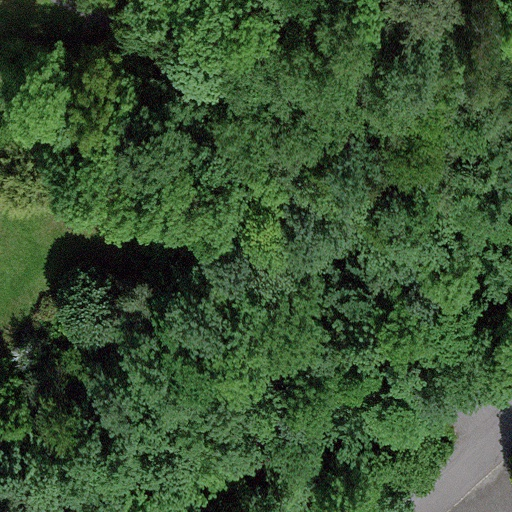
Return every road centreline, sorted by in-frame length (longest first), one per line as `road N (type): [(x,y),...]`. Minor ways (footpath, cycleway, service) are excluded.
road 1 (residential): [(509,397),(439,383),(11,511)]
road 2 (residential): [(509,397),(506,432),(416,511)]
